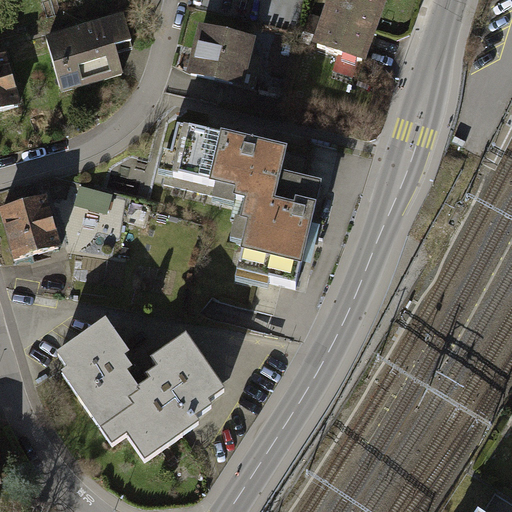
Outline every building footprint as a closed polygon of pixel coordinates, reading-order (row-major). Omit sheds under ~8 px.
[(383,0),(331,0),(314,50),(360,66),(383,0)] [(124,20),(46,41),(62,98),(124,81),(116,55),(132,51),(124,20)] [(257,44),(199,29),(186,79),(245,94),(257,44)] [(6,59),(0,61),(0,118),(22,112),(6,59)] [(268,213),(276,178),(282,155),(172,130),(158,187),(240,206),(268,213)] [(302,160),(282,155),(276,178),(297,183),(302,160)] [(240,206),(234,229),(304,245),(317,188),(297,183),(276,178),(268,213),(240,206)] [(111,209),(114,189),(87,185),(83,204),(111,209)] [(47,203),(0,215),(0,217),(14,268),(61,255),(47,203)] [(304,245),(234,229),(230,246),(241,249),(234,277),(293,290),(304,245)] [(127,360),(102,326),(53,361),(64,375),(59,379),(98,435),(129,414),(124,407),(135,399),(122,380),(129,375),(121,364),(127,360)] [(135,399),(124,407),(129,414),(98,435),(110,452),(123,443),(143,470),(200,430),(196,425),(211,415),(207,409),(222,398),(184,343),(151,366),(157,375),(147,382),(151,388),(135,399)]
